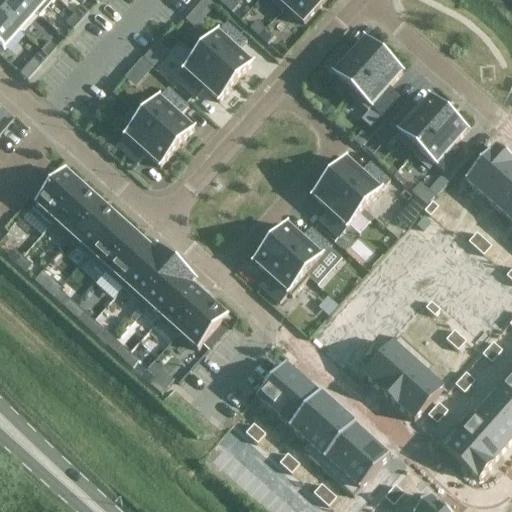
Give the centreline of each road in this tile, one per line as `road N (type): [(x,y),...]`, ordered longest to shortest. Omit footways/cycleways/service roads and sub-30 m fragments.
road 1 (track): [(0,313),(215,511)]
road 2 (residential): [(481,511),(276,326)]
road 3 (residential): [(279,92),(337,144),(221,275)]
road 4 (residential): [(0,80),(160,224)]
road 5 (residential): [(368,0),(511,136)]
road 6 (residential): [(279,92),(160,224)]
road 7 (secondary): [(103,511),(0,406)]
road 8 (residential): [(362,0),(279,92)]
